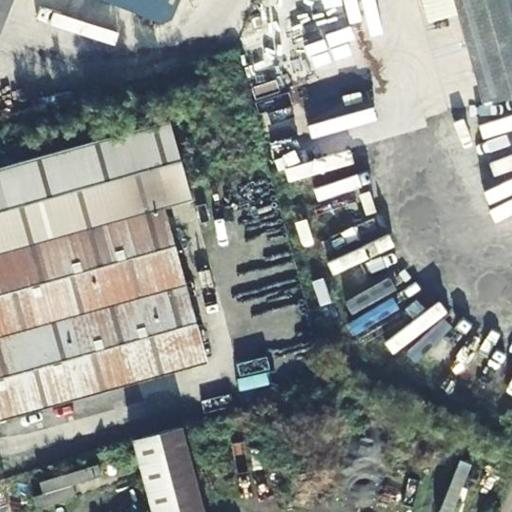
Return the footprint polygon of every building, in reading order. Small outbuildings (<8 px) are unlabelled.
[(181,0),(98,0),(170,28),(181,0)] [(511,0),(452,0),(482,101),(511,92),(511,0)] [(0,422),(207,364),(164,210),(194,202),(171,122),(0,170),(0,422)] [(199,511),(177,439),(129,452),(146,511),(199,511)] [(42,488),(32,491),(35,505),(104,487),(97,459),(39,475),(42,488)]
